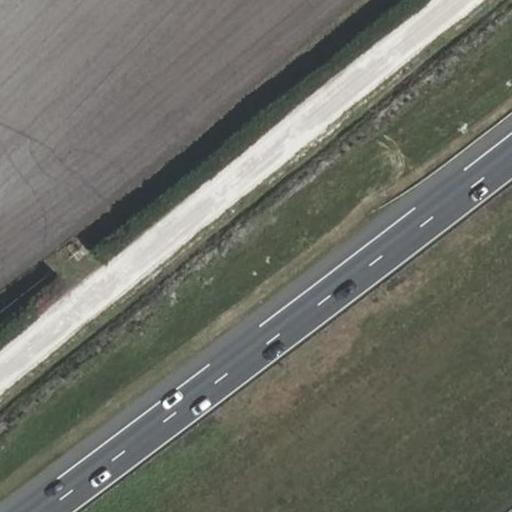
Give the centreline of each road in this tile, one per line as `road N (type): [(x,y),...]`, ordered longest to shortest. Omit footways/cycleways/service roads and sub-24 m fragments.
road 1 (motorway): [(511,154),(38,511)]
road 2 (track): [(458,0),(0,373)]
